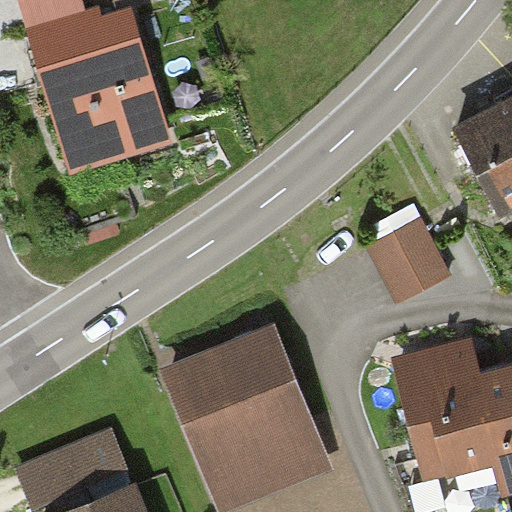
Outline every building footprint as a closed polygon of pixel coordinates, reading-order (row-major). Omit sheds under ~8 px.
[(128,7),(28,35),(67,172),(168,144),(128,7)] [(511,98),(447,132),(487,211),(511,198),(511,98)] [(440,272),(416,224),(367,249),(391,296),(440,272)] [(323,460),(271,331),(172,371),(225,500),(323,460)] [(464,342),(385,363),(415,473),(488,454),(499,494),(511,490),(511,365),(473,376),(464,342)] [(124,468),(109,431),(20,466),(35,503),(124,468)] [(141,511),(132,488),(71,511),(141,511)]
